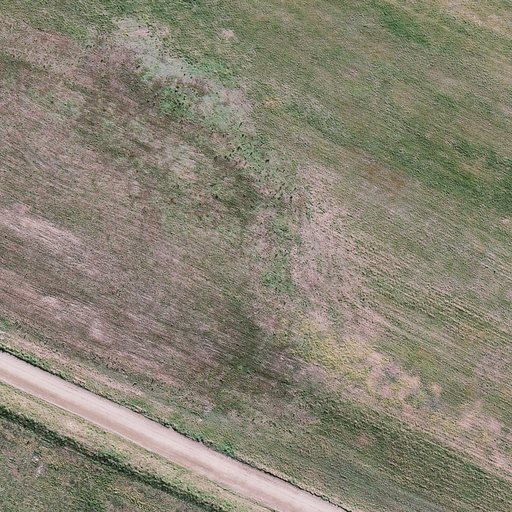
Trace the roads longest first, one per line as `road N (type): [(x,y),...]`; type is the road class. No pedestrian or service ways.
road 1 (unknown): [(0,266),(511,504)]
road 2 (unknown): [(388,511),(0,334)]
